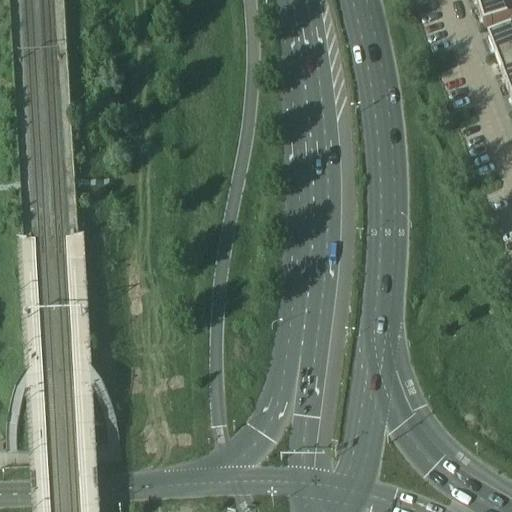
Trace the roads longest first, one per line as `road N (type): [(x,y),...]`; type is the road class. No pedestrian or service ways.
road 1 (primary): [(375,364),(383,138),(356,0)]
road 2 (primary): [(298,0),(315,212),(307,311)]
road 3 (primary): [(307,311),(263,435),(228,467),(168,487)]
road 4 (primary): [(502,511),(434,467),(398,421),(375,364)]
road 5 (residential): [(511,180),(446,0)]
road 6 (primary): [(307,311),(299,485)]
road 7 (primary): [(168,487),(0,493)]
road 8 (primary): [(299,485),(168,487)]
road 9 (primary): [(350,491),(375,364)]
